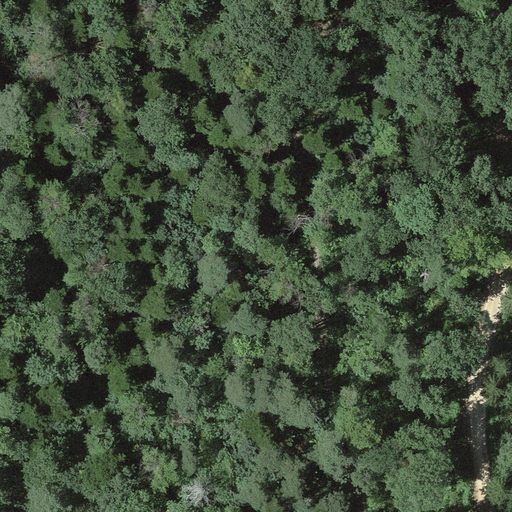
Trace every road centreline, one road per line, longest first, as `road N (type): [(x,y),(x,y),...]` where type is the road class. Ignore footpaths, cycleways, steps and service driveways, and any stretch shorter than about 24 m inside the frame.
road 1 (track): [(226,12),(277,72),(308,164),(320,277),(378,511)]
road 2 (track): [(210,511),(118,390),(43,249)]
road 3 (track): [(511,264),(478,369),(480,442),(496,511)]
